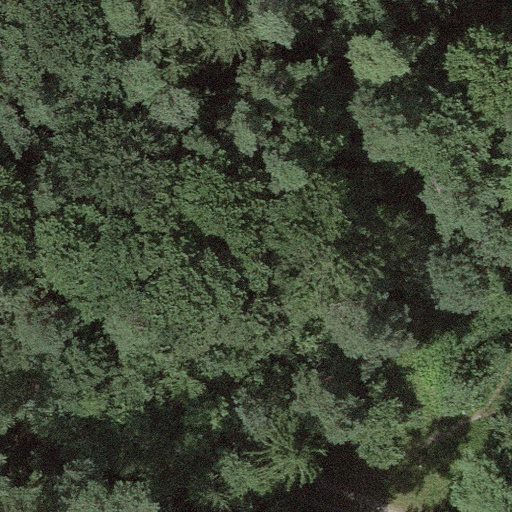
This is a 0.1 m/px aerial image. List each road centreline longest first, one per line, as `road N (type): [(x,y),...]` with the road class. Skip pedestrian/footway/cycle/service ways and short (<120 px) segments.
road 1 (track): [(469,0),(410,357),(353,493)]
road 2 (track): [(397,511),(353,493),(247,473),(0,385)]
